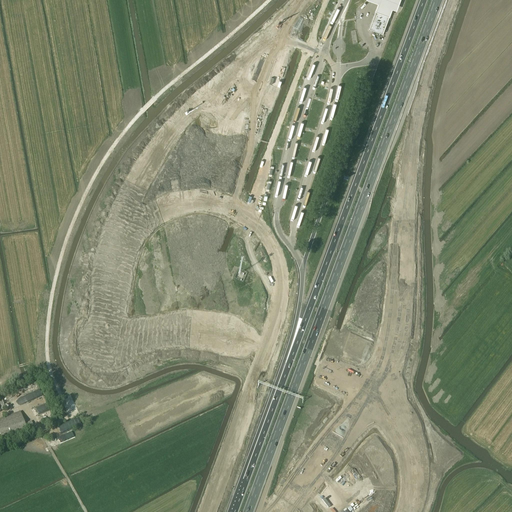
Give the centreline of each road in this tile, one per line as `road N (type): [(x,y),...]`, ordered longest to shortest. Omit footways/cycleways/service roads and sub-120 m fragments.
road 1 (motorway): [(113,328),(132,236),(151,217),(194,203),(228,206),(249,217),(276,252),(281,304),(219,511)]
road 2 (track): [(38,429),(69,418),(46,340),(57,267),(99,166),(141,110),(268,0)]
road 3 (motorway): [(247,511),(426,27)]
road 4 (motorway): [(302,0),(164,136),(136,178),(105,251),(100,328)]
road 5 (motorway): [(423,0),(296,342)]
road 6 (motorway): [(381,387),(406,250),(426,27)]
road 7 (track): [(228,206),(281,39),(322,53)]
road 8 (motorway): [(296,342),(234,511)]
road 9 (track): [(307,48),(249,217)]
road 10 (tertiary): [(177,331),(223,334),(337,375)]
road 11 (motorway): [(288,511),(362,411)]
